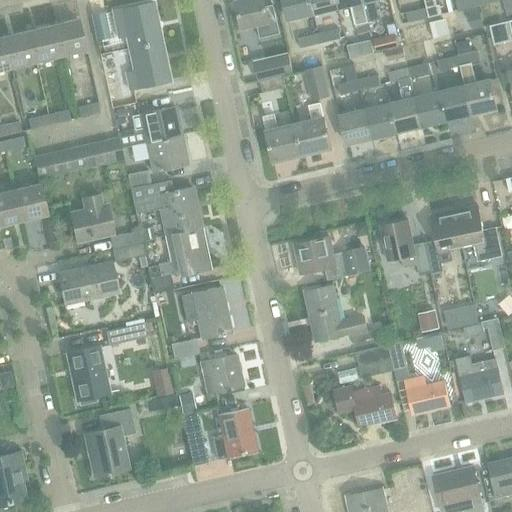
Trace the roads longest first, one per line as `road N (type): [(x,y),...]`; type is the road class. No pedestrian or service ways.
road 1 (residential): [(245,205),(511,141)]
road 2 (residential): [(302,470),(245,205)]
road 3 (residential): [(67,511),(27,359),(32,333),(21,284),(0,265)]
road 4 (residential): [(302,470),(511,423)]
road 5 (residential): [(245,205),(201,0)]
road 6 (residential): [(129,511),(302,470)]
